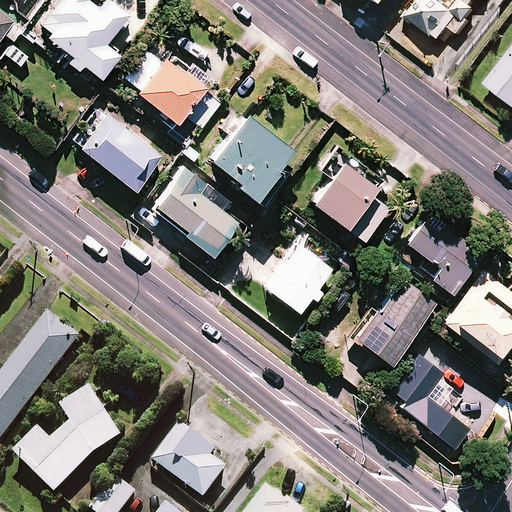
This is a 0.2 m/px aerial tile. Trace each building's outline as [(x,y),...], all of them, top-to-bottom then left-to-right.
[(127,12),(112,0),(98,0),(96,4),(91,0),(58,0),(38,26),(72,54),(68,59),(78,67),(83,61),(101,75),(119,52),(104,40),(127,12)] [(420,0),(409,18),(441,39),(450,26),(460,32),(478,4),(471,0),(420,0)] [(0,36),(14,20),(0,8),(0,36)] [(158,58),(146,48),(123,76),(175,119),(182,110),(200,125),(219,101),(200,86),(205,80),(166,48),(158,58)] [(511,53),(489,83),(511,101),(511,53)] [(160,154),(106,111),(92,128),(87,124),(75,139),(134,187),(160,154)] [(299,153),(245,111),(210,156),(240,179),(236,183),(261,202),(299,153)] [(379,184),(334,150),(320,167),(329,174),(311,198),(363,238),(403,186),(386,173),(379,184)] [(225,198),(184,165),(153,205),(211,251),(236,220),(219,206),(225,198)] [(480,252),(426,213),(406,240),(428,256),(420,267),(452,290),(480,252)] [(330,265),(297,241),(265,283),(297,307),(330,265)] [(511,291),(482,269),(443,320),(496,359),(511,337),(511,291)] [(433,300),(402,275),(355,332),(386,358),(433,300)] [(0,443),(83,337),(51,313),(0,378),(0,443)] [(442,369),(417,351),(390,386),(414,405),(442,369)] [(58,492),(99,452),(127,434),(93,385),(65,404),(73,423),(55,441),(43,428),(19,452),(58,492)] [(220,447),(185,422),(157,460),(207,497),(229,467),(213,456),(220,447)] [(121,511),(139,490),(120,476),(93,510),(95,511),(121,511)] [(305,511),(272,484),(248,511),(305,511)]
